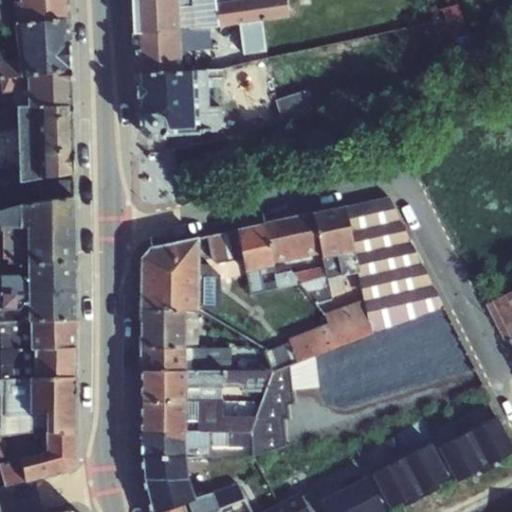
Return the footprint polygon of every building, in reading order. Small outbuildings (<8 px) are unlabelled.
[(19,0),(0,0),(0,26),(16,23),(16,20),(14,1),(19,0)] [(16,20),(67,17),(66,0),(19,0),(14,1),(16,20)] [(130,0),(132,32),(135,71),(139,71),(180,67),(179,45),(178,28),(177,6),(176,0),(130,0)] [(192,0),(193,5),(177,6),(178,28),(208,25),(219,24),(217,3),(216,0),(192,0)] [(264,18),(289,15),(287,2),(286,0),(238,0),(217,3),(219,24),(219,25),(239,22),(264,18)] [(287,2),(289,15),(299,14),(297,1),(287,2)] [(28,74),(71,71),(67,17),(16,20),(16,23),(20,58),(22,75),(28,74)] [(239,22),(243,53),(267,50),(264,18),(239,22)] [(208,25),(178,28),(179,45),(195,44),(195,48),(209,46),(208,25)] [(195,44),(179,45),(180,67),(195,68),(200,68),(195,48),(195,44)] [(0,76),(0,77),(22,75),(20,58),(6,59),(5,51),(0,51),(0,76)] [(195,68),(180,67),(139,71),(141,106),(136,112),(137,129),(146,136),(163,135),(164,133),(199,130),(195,68)] [(200,68),(195,68),(199,130),(215,130),(222,122),(221,105),(208,106),(206,67),(200,68)] [(38,105),(72,105),(72,80),(71,71),(28,74),(28,87),(29,104),(29,106),(38,105)] [(28,87),(28,74),(22,75),(0,77),(2,91),(28,87)] [(276,99),(283,119),(312,110),(305,90),(276,99)] [(20,181),(40,176),(38,105),(29,106),(29,104),(17,104),(0,109),(0,128),(18,125),(20,181)] [(40,176),(74,171),(72,105),(38,105),(40,176)] [(38,180),(38,201),(73,197),(72,178),(38,180)] [(362,285),(365,298),(373,332),(443,305),(389,196),(345,205),(354,249),(358,271),(362,285)] [(29,263),(76,261),(75,197),(73,197),(38,201),(22,203),(23,225),(28,225),(29,261),(29,263)] [(28,225),(23,225),(22,203),(0,208),(0,225),(0,227),(3,227),(3,257),(9,256),(9,262),(29,261),(28,225)] [(354,249),(345,205),(313,212),(321,253),(322,256),(338,253),(354,249)] [(265,222),(274,263),(289,260),(321,253),(313,212),(265,222)] [(265,222),(237,228),(243,257),(245,269),(260,266),(274,263),(265,222)] [(243,257),(237,228),(207,236),(212,257),(216,261),(243,257)] [(141,256),(140,308),(185,309),(196,309),(197,309),(197,237),(149,246),(141,256)] [(358,271),(354,249),(338,253),(341,274),(358,271)] [(358,271),(341,274),(338,253),(322,256),(324,265),(327,275),(331,292),(362,285),(358,271)] [(327,275),(324,265),(291,272),(289,260),(274,263),(277,287),(300,283),(327,275)] [(30,292),(76,290),(76,261),(29,263),(29,277),(30,292)] [(260,266),(245,269),(251,293),(264,290),(260,266)] [(0,274),(0,290),(30,292),(29,277),(22,277),(19,274),(0,274)] [(331,292),(327,275),(300,283),(315,302),(331,298),(331,292)] [(30,292),(0,290),(0,307),(19,308),(22,304),(30,303),(30,292)] [(30,320),(77,319),(76,290),(30,292),(30,303),(30,320)] [(511,290),(487,303),(505,340),(511,336),(511,290)] [(298,361),(315,355),(373,332),(365,298),(325,314),(328,322),(289,338),(290,341),(298,361)] [(185,346),(185,309),(140,308),(140,346),(185,347),(185,346)] [(185,346),(198,345),(196,309),(185,309),(185,346)] [(36,348),(76,346),(77,319),(30,320),(31,345),(31,348),(36,348)] [(4,348),(31,345),(30,320),(3,321),(4,348)] [(289,364),(298,361),(290,341),(265,350),(272,369),(289,364)] [(35,376),(36,348),(31,348),(31,345),(4,348),(1,348),(1,378),(30,376),(35,376)] [(185,361),(203,361),(206,346),(198,345),(185,346),(185,347),(185,361)] [(35,376),(76,375),(76,346),(36,348),(35,362),(35,376)] [(140,346),(140,370),(185,369),(185,361),(185,347),(140,346)] [(298,361),(289,364),(291,390),(319,387),(315,355),(298,361)] [(185,369),(185,386),(222,386),(222,368),(203,368),(203,361),(185,361),(185,369)] [(256,415),(251,431),(252,446),(253,455),(284,444),(283,418),(288,417),(287,403),(292,402),(291,390),(289,364),(272,369),(256,415)] [(140,370),(140,400),(185,399),(185,386),(185,369),(140,370)] [(47,431),(76,431),(76,375),(35,376),(30,376),(30,411),(47,411),(47,431)] [(0,434),(47,431),(47,411),(30,411),(30,376),(1,378),(0,378),(0,391),(0,425),(0,434)] [(185,386),(185,399),(185,400),(223,400),(222,386),(185,386)] [(140,400),(140,430),(185,432),(185,428),(185,400),(185,399),(140,400)] [(185,400),(185,428),(211,431),(251,431),(256,415),(223,415),(223,400),(185,400)] [(511,455),(511,450),(495,420),(468,434),(487,469),(511,455)] [(185,428),(185,432),(185,445),(211,445),(211,431),(185,428)] [(139,430),(139,457),(185,453),(185,445),(185,432),(140,430),(139,430)] [(22,457),(25,480),(68,469),(76,457),(76,431),(47,431),(46,450),(22,457)] [(251,431),(211,431),(211,445),(228,444),(228,446),(252,446),(251,431)] [(487,469),(468,434),(438,451),(457,485),(487,469)] [(211,445),(185,445),(185,453),(185,455),(210,456),(211,445)] [(450,485),(428,445),(399,461),(421,501),(450,485)] [(144,478),(149,511),(157,511),(183,503),(195,498),(188,476),(185,455),(185,453),(139,457),(144,478)] [(0,465),(5,485),(25,480),(22,457),(0,462),(0,465)] [(392,511),(400,511),(421,501),(399,461),(372,475),(392,511)] [(383,511),(365,478),(317,505),(321,511),(383,511)] [(211,492),(219,507),(245,500),(245,499),(259,495),(253,480),(211,492)] [(206,511),(219,507),(211,492),(195,498),(183,503),(186,511),(206,511)] [(308,511),(300,495),(267,511),(308,511)] [(157,511),(186,511),(183,503),(157,511)]
